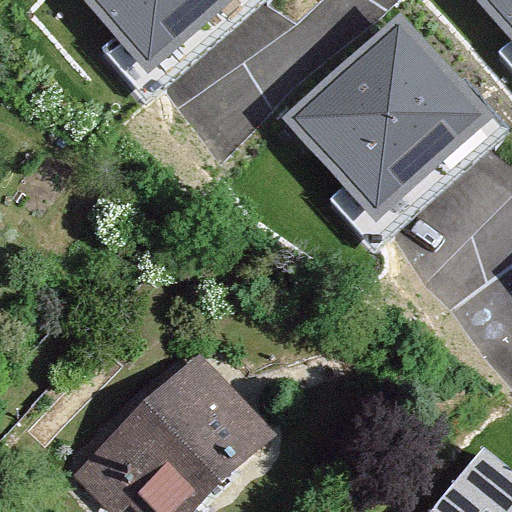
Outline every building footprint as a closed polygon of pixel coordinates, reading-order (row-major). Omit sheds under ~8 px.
[(87,0),(145,67),(223,0),(87,0)] [(511,0),(481,0),(511,35),(511,0)] [(401,23),(290,119),(376,218),(487,122),(401,23)] [(210,362),(81,479),(111,511),(213,511),(287,445),(210,362)] [(511,511),(511,480),(484,456),(434,511),(511,511)]
